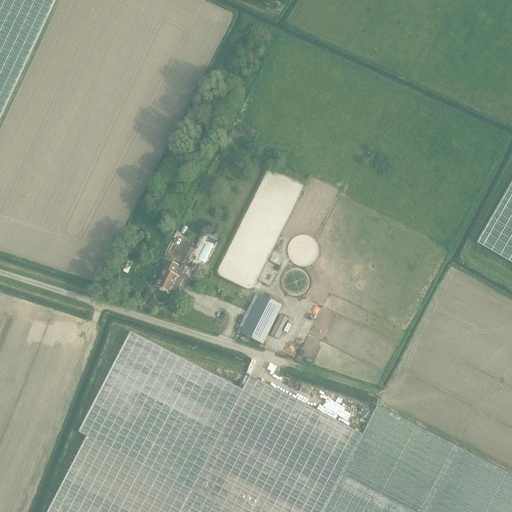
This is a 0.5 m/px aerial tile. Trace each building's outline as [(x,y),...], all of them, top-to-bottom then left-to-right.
[(0,0),(0,116),(54,0),(0,0)] [(511,181),(476,243),(482,246),(511,263),(511,181)] [(179,287),(182,279),(173,274),(177,266),(167,261),(154,286),(170,294),(170,293),(174,295),(177,294),(179,289),(179,287)] [(269,287),(277,272),(272,269),(264,285),(269,287)] [(281,306),(259,295),(240,333),(262,345),(281,306)] [(277,339),(288,318),(281,315),(270,336),(277,339)] [(362,435),(249,376),(242,391),(131,333),(78,433),(86,437),(46,511),(511,511),(511,476),(378,407),(377,406),(362,435)]
